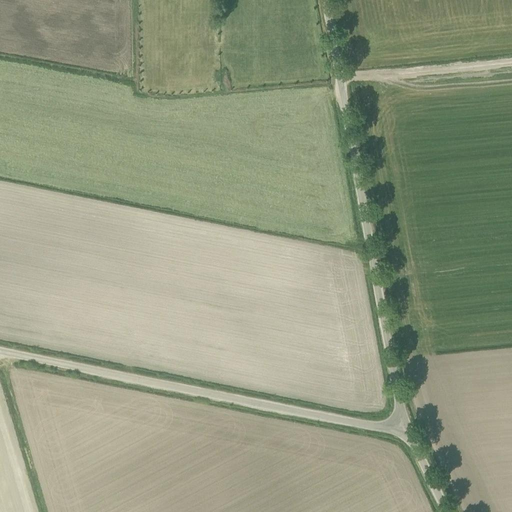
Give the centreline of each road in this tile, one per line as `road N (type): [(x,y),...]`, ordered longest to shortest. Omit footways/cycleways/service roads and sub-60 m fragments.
road 1 (unclassified): [(403,422),(326,0)]
road 2 (unclassified): [(0,350),(368,425),(403,422)]
road 3 (track): [(340,77),(511,62)]
